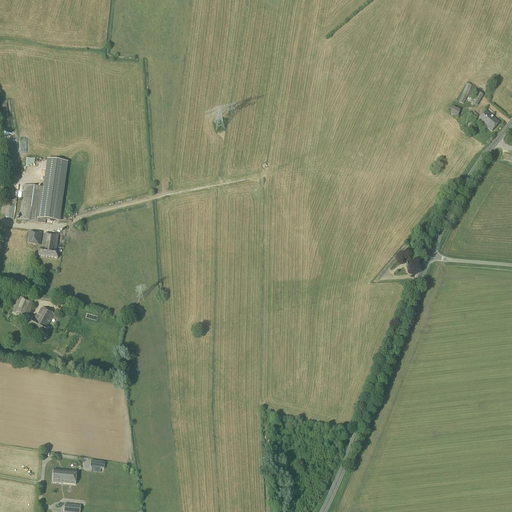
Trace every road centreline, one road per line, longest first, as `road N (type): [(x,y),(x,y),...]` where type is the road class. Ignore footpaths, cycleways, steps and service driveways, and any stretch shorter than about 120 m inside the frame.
road 1 (tertiary): [(322,511),(429,255)]
road 2 (tertiary): [(429,255),(482,158),(511,123)]
